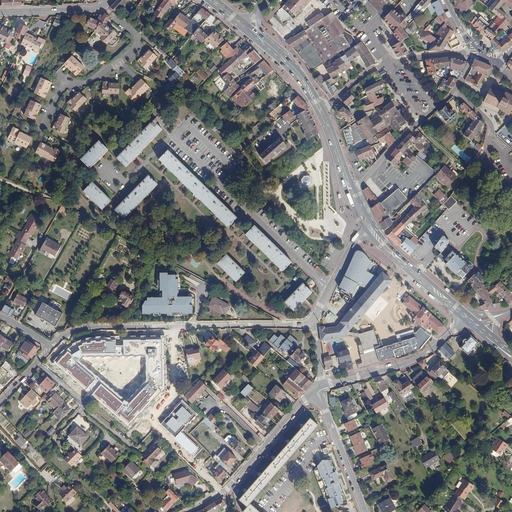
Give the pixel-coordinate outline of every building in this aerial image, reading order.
[(117,0),(113,4),(110,7),(116,12),(126,0),(117,0)] [(129,0),(126,0),(116,12),(117,13),(129,0)] [(172,3),(169,1),(167,0),(164,0),(163,1),(160,6),(157,10),(163,15),(164,14),(171,5),(172,3)] [(292,0),(291,0),(288,0),(281,8),(293,20),(295,18),(301,12),(313,0),(314,0),(315,0),(292,0)] [(384,18),(386,16),(370,0),(368,2),(384,18)] [(383,0),(369,0),(370,0),(386,16),(393,9),(387,4),(383,0)] [(419,15),(419,16),(431,4),(438,0),(437,0),(422,0),(420,2),(413,10),(419,15)] [(431,4),(438,16),(439,18),(441,17),(440,15),(444,13),(438,0),(431,4)] [(471,0),(463,0),(458,3),(463,15),(466,12),(470,8),(474,4),(471,0)] [(505,0),(495,0),(489,9),(498,16),(502,19),(504,17),(508,22),(510,21),(511,20),(506,14),(499,9),(504,2),(505,0)] [(402,14),(394,7),(383,20),(393,30),(400,23),(401,24),(403,21),(408,16),(404,12),(402,14)] [(211,15),(202,8),(201,8),(197,13),(192,18),(190,21),(185,29),(187,30),(193,34),(194,33),(198,28),(200,26),(201,25),(197,21),(201,16),(206,20),(208,19),(211,15)] [(153,14),(160,19),(163,15),(157,10),(153,14)] [(190,21),(179,13),(174,20),(175,21),(185,29),(190,21)] [(344,32),(332,13),(330,14),(343,32),(344,32)] [(437,19),(441,24),(444,22),(448,19),(444,13),(440,15),(441,17),(439,18),(437,19)] [(110,17),(104,14),(103,16),(102,19),(99,23),(105,26),(110,17)] [(343,32),(330,14),(301,33),(310,47),(328,34),(337,46),(342,51),(344,54),(345,53),(353,47),(359,43),(353,35),(346,31),(344,32),(343,32)] [(209,24),(215,17),(211,15),(208,19),(206,20),(205,21),(209,24)] [(510,28),(511,27),(511,23),(510,21),(508,22),(504,17),(502,19),(498,16),(493,22),(494,23),(496,24),(502,29),(505,33),(509,30),(505,26),(507,24),(510,28)] [(99,23),(102,19),(98,17),(96,21),(90,18),(87,25),(95,29),(97,28),(98,25),(99,23)] [(484,30),(486,27),(476,17),(471,23),(481,33),(484,30)] [(63,29),(65,23),(55,19),(53,25),(63,29)] [(175,21),(174,20),(172,19),(166,26),(171,30),(173,27),(179,31),(180,30),(185,34),(187,30),(185,29),(175,21)] [(444,32),(439,40),(446,45),(449,41),(454,32),(448,21),(448,19),(444,22),(445,23),(440,30),(444,32)] [(400,23),(393,30),(402,41),(407,38),(409,36),(405,30),(403,28),(401,24),(400,23)] [(418,28),(414,23),(406,30),(410,35),(418,28)] [(24,36),(28,28),(20,24),(16,32),(24,35),(24,36)] [(502,29),(496,24),(491,31),(497,35),(502,29)] [(0,40),(6,43),(7,41),(9,36),(10,35),(12,30),(1,25),(0,26),(0,40)] [(98,25),(97,28),(95,29),(94,31),(96,33),(97,32),(102,37),(101,37),(107,44),(108,42),(110,45),(113,45),(117,40),(117,38),(115,36),(116,34),(112,30),(110,31),(106,27),(103,30),(98,25)] [(198,28),(194,33),(193,34),(202,43),(206,39),(207,38),(208,37),(198,28)] [(497,35),(491,31),(489,29),(486,33),(484,36),(486,38),(490,41),(494,38),(497,35)] [(208,37),(207,38),(206,39),(215,48),(223,40),(214,31),(208,37)] [(294,48),(308,62),(310,68),(311,71),(335,56),(331,50),(334,48),(337,46),(328,34),(310,47),(301,33),(300,34),(292,39),(296,44),(294,48)] [(38,37),(38,39),(26,34),(25,36),(21,45),(24,46),(25,45),(38,51),(41,46),(43,47),(45,41),(46,41),(38,37)] [(429,39),(434,42),(429,51),(432,51),(443,51),(446,45),(439,40),(432,35),(429,39)] [(498,41),(494,38),(490,41),(501,51),(505,49),(508,47),(511,45),(511,43),(511,40),(509,37),(504,41),(501,38),(498,41)] [(292,39),(286,42),(294,48),(296,44),(292,39)] [(449,42),(452,49),(460,45),(457,39),(449,42)] [(365,44),(362,41),(359,43),(353,47),(359,54),(359,55),(360,54),(364,61),(368,68),(370,66),(375,64),(377,64),(365,44)] [(232,49),(227,43),(221,48),(222,49),(221,51),(226,57),(233,50),(232,49)] [(238,45),(236,47),(237,48),(239,51),(245,57),(247,55),(248,54),(254,50),(248,44),(247,44),(241,49),(238,45)] [(398,47),(392,49),(398,57),(407,55),(403,44),(398,45),(398,47)] [(346,55),(350,62),(359,55),(359,54),(353,47),(345,53),(346,55)] [(255,64),(262,59),(254,50),(248,54),(247,55),(255,64)] [(137,61),(145,69),(157,57),(150,51),(143,58),(141,57),(137,61)] [(245,57),(239,51),(235,54),(230,60),(236,66),(245,57)] [(85,67),(73,54),(72,55),(65,63),(73,70),(71,71),(76,76),(85,67)] [(348,69),(352,66),(350,62),(346,55),(341,58),(345,63),(348,69)] [(169,79),(170,81),(164,87),(168,91),(185,73),(181,68),(179,66),(177,64),(173,61),(171,59),(169,57),(165,61),(173,68),(172,69),(176,72),(169,79)] [(433,60),(435,69),(447,67),(450,66),(450,57),(433,60)] [(457,80),(468,62),(450,57),(450,66),(450,68),(450,69),(449,77),(457,80)] [(345,63),(341,58),(336,61),(335,61),(341,73),(343,72),(347,70),(348,69),(345,63)] [(231,71),(233,69),(236,66),(230,60),(225,64),(231,71)] [(436,73),(435,69),(433,60),(426,61),(429,75),(436,73)] [(487,65),(475,60),(471,68),(478,72),(473,80),(472,79),(471,80),(470,79),(468,82),(473,84),(474,84),(479,86),(485,76),(488,77),(493,68),(487,65)] [(273,70),(264,61),(258,66),(261,69),(266,75),(268,74),(273,70)] [(341,73),(335,61),(333,63),(334,66),(333,67),(337,74),(337,75),(341,73)] [(217,68),(212,64),(208,68),(213,72),(217,68)] [(225,64),(220,68),(218,70),(224,77),(227,74),(229,73),(231,71),(225,64)] [(30,66),(27,65),(22,75),(24,75),(24,74),(28,76),(33,66),(30,65),(30,66)] [(337,74),(333,67),(332,65),(326,69),(332,78),(337,75),(337,74)] [(246,74),(247,75),(250,78),(255,85),(260,81),(255,74),(261,69),(258,66),(256,67),(246,74)] [(382,77),(388,73),(384,68),(378,72),(382,77)] [(209,76),(200,69),(196,73),(205,80),(209,76)] [(224,77),(222,79),(229,86),(230,87),(236,83),(227,74),(224,77)] [(325,82),(321,75),(315,79),(322,88),(328,84),(326,81),(325,82)] [(333,84),(340,80),(337,75),(332,78),(329,79),(332,83),(333,84)] [(446,85),(452,88),(457,80),(449,77),(447,80),(444,78),(441,83),(446,85)] [(50,82),(40,78),(33,93),(45,98),(48,93),(46,92),(50,82)] [(127,92),(127,94),(135,102),(149,87),(141,78),(136,83),(137,84),(132,88),(133,90),(132,92),(131,91),(129,90),(127,92)] [(243,109),(252,100),(255,97),(256,96),(250,89),(255,85),(250,78),(242,86),(241,89),(232,98),(243,109)] [(260,80),(260,81),(255,85),(261,91),(266,87),(260,80)] [(373,92),(386,86),(382,80),(364,90),(367,96),(373,92)] [(103,82),(103,94),(119,95),(119,85),(110,84),(110,83),(103,82)] [(230,87),(229,86),(224,91),(229,97),(239,86),(236,83),(230,87)] [(329,85),(328,84),(322,88),(329,98),(338,90),(333,84),(332,83),(329,85)] [(274,100),(279,96),(271,87),(267,92),(274,100)] [(284,94),(287,98),(288,97),(294,92),(290,88),(289,89),(285,93),(284,94)] [(497,107),(503,111),(508,114),(509,115),(511,108),(511,95),(506,92),(505,93),(491,88),(484,101),(497,107)] [(355,98),(350,93),(349,91),(348,91),(343,96),(350,103),(355,98)] [(292,102),(293,101),(298,96),(294,92),(288,97),(292,102)] [(378,99),(373,92),(367,96),(370,103),(364,105),(363,105),(366,110),(385,102),(382,98),(378,99)] [(71,99),(67,104),(75,112),(87,100),(79,93),(72,100),(71,99)] [(296,105),(302,112),(303,111),(308,108),(309,107),(298,96),(293,101),(292,102),(290,103),(293,107),(296,105)] [(347,106),(350,103),(343,96),(340,99),(347,106)] [(194,102),(190,99),(184,105),(188,108),(194,102)] [(40,104),(30,100),(23,115),(35,120),(38,114),(36,113),(40,104)] [(267,108),(271,113),(278,106),(275,102),(267,108)] [(395,131),(401,127),(406,123),(400,114),(398,111),(392,102),(383,108),(384,109),(382,111),(379,108),(376,110),(379,114),(370,121),(367,116),(357,122),(359,125),(357,125),(367,140),(390,124),(395,131)] [(463,135),(471,141),(483,123),(476,117),(477,116),(465,104),(463,103),(461,105),(461,108),(473,120),(463,135)] [(277,113),(282,110),(278,106),(271,113),(269,114),(273,118),(277,113)] [(354,118),(351,112),(349,111),(343,107),(340,110),(338,111),(348,122),(354,118)] [(445,107),(439,112),(449,124),(457,116),(453,111),(451,112),(450,110),(449,111),(445,107)] [(297,115),(300,121),(309,116),(311,115),(308,108),(303,111),(302,112),(297,115)] [(290,110),(284,115),(288,121),(293,117),(294,116),(290,110)] [(171,120),(162,112),(155,119),(164,128),(171,120)] [(55,124),(52,129),(62,134),(70,119),(61,114),(56,124),(55,124)] [(309,139),(314,133),(316,132),(315,128),(312,119),(310,120),(309,116),(300,121),(305,132),(304,132),(307,140),(309,139)] [(126,166),(162,129),(153,121),(153,120),(116,158),(126,166)] [(357,125),(359,125),(357,122),(343,131),(344,134),(357,125)] [(511,131),(511,129),(506,124),(503,128),(505,130),(509,134),(511,131)] [(12,129),(8,138),(26,148),(32,137),(26,134),(26,135),(20,132),(19,134),(17,133),(18,132),(17,129),(15,128),(12,129)] [(390,147),(391,146),(395,140),(391,135),(388,128),(376,136),(380,143),(385,140),(390,147)] [(417,136),(415,138),(410,134),(410,133),(406,138),(411,143),(420,151),(423,147),(421,145),(423,142),(417,136)] [(423,142),(427,139),(420,133),(417,136),(423,142)] [(405,151),(411,143),(406,138),(396,148),(402,154),(405,151)] [(269,148),(260,155),(267,163),(287,145),(281,139),(272,146),(272,145),(269,148)] [(99,140),(80,159),(89,168),(108,150),(99,140)] [(47,146),(48,144),(41,141),(41,142),(36,153),(55,162),(60,152),(59,151),(57,149),(55,150),(54,151),(52,151),(53,148),(47,146)] [(233,145),(230,147),(238,156),(241,153),(233,145)] [(370,147),(369,145),(361,149),(365,158),(365,159),(374,154),(370,147)] [(399,162),(398,161),(403,155),(402,154),(396,148),(393,152),(387,159),(397,168),(399,166),(397,164),(399,162)] [(365,158),(361,149),(355,152),(359,161),(365,158)] [(194,194),(228,227),(237,218),(211,193),(168,150),(159,160),(194,194)] [(415,158),(411,153),(409,155),(407,157),(413,162),(413,161),(415,158)] [(408,166),(413,162),(407,157),(406,158),(403,161),(408,166)] [(457,177),(444,166),(435,175),(448,187),(457,177)] [(157,184),(148,175),(115,210),(124,219),(157,184)] [(102,209),(111,200),(92,182),(83,191),(102,209)] [(375,206),(380,202),(368,187),(363,191),(375,206)] [(401,191),(400,188),(393,193),(386,200),(381,204),(388,214),(407,198),(406,197),(403,194),(401,191)] [(448,199),(439,190),(433,195),(443,204),(448,199)] [(448,210),(456,201),(451,196),(448,199),(443,204),(447,209),(448,210)] [(381,204),(380,202),(375,206),(372,208),(377,219),(379,223),(390,217),(388,214),(381,204)] [(412,210),(401,222),(405,227),(410,222),(411,222),(427,207),(423,203),(421,204),(420,202),(411,209),(412,210)] [(439,208),(444,213),(447,209),(443,204),(439,208)] [(19,239),(11,255),(16,258),(20,251),(23,252),(27,246),(25,244),(30,236),(32,237),(41,218),(31,212),(27,219),(29,219),(22,233),(20,231),(16,237),(19,239)] [(392,224),(393,221),(390,217),(379,223),(384,231),(392,225),(392,224)] [(405,227),(401,222),(399,224),(387,236),(399,247),(400,246),(406,238),(407,236),(405,235),(403,238),(399,234),(405,227)] [(283,271),(292,262),(254,225),(245,235),(283,271)] [(449,241),(443,236),(435,247),(441,252),(449,241)] [(47,251),(55,256),(61,246),(47,238),(39,251),(44,255),(47,251)] [(412,248),(415,244),(410,240),(406,238),(400,246),(407,253),(408,252),(410,253),(414,249),(412,248)] [(372,276),(371,276),(372,273),(375,270),(376,271),(380,265),(368,258),(369,256),(361,251),(361,250),(360,250),(359,250),(358,250),(357,250),(357,251),(356,251),(355,251),(355,252),(355,253),(339,285),(342,286),(340,288),(343,292),(350,296),(358,283),(366,287),(370,282),(369,281),(372,276)] [(466,261),(466,262),(453,251),(444,261),(447,264),(446,264),(459,276),(460,275),(462,278),(472,267),(472,265),(468,261),(466,261)] [(236,282),(245,273),(226,254),(218,263),(236,282)] [(196,268),(200,263),(195,259),(191,263),(196,268)] [(182,310),(182,311),(193,311),(193,294),(178,294),(178,290),(179,290),(178,276),(176,276),(176,272),(168,272),(168,270),(160,270),(160,288),(162,288),(162,294),(147,294),(147,297),(145,297),(142,303),(142,311),(151,311),(151,310),(160,310),(160,311),(172,311),(172,310),(182,310)] [(325,328),(325,326),(319,327),(321,341),(343,338),(370,306),(392,280),(383,272),(378,277),(373,284),(368,289),(366,292),(365,293),(359,301),(350,311),(337,327),(325,328)] [(484,278),(479,272),(475,275),(480,282),(481,281),(484,278)] [(372,273),(371,276),(372,276),(369,281),(370,282),(373,284),(378,277),(372,273)] [(483,286),(484,285),(481,281),(480,282),(475,275),(474,274),(468,281),(476,292),(483,286)] [(13,279),(7,276),(4,281),(10,285),(13,279)] [(113,289),(113,288),(116,290),(119,284),(111,279),(107,286),(113,289)] [(501,283),(500,281),(495,286),(497,290),(498,291),(504,286),(501,283)] [(312,292),(303,283),(285,302),(294,311),(312,292)] [(495,286),(493,284),(486,290),(491,295),(497,290),(495,286)] [(491,295),(486,290),(483,286),(476,292),(479,295),(483,300),(485,304),(491,301),(492,301),(489,296),(491,295)] [(500,292),(510,305),(511,304),(511,295),(511,294),(507,290),(506,288),(504,286),(498,291),(500,292)] [(56,287),(54,293),(68,300),(71,295),(56,287)] [(361,289),(354,297),(359,301),(365,293),(361,289)] [(120,301),(119,303),(125,306),(128,301),(131,303),(134,297),(123,291),(118,301),(120,301)] [(12,303),(14,305),(16,303),(21,306),(20,308),(23,310),(24,308),(23,307),(27,299),(17,294),(12,303)] [(227,304),(213,296),(213,298),(208,306),(222,314),(227,304)] [(438,334),(445,326),(409,296),(402,303),(412,311),(409,314),(416,321),(413,324),(416,327),(419,324),(426,329),(429,326),(438,334)] [(50,323),(55,327),(62,313),(58,311),(60,308),(49,301),(47,305),(43,302),(35,315),(41,318),(50,323)] [(14,310),(5,305),(1,311),(10,316),(14,310)] [(377,312),(373,317),(372,316),(369,320),(374,324),(381,315),(377,312)] [(373,330),(358,334),(361,344),(357,345),(362,362),(358,363),(359,368),(421,349),(431,336),(420,328),(416,332),(401,337),(402,341),(382,347),(382,345),(378,346),(373,330)] [(256,339),(258,336),(250,329),(248,331),(256,339)] [(244,334),(241,337),(251,344),(253,341),(244,334)] [(285,350),(288,353),(298,341),(291,337),(288,341),(281,335),(279,339),(275,336),(271,341),(283,351),(285,350)] [(468,354),(478,342),(470,335),(467,339),(464,339),(463,341),(462,343),(463,344),(460,347),(468,354)] [(232,347),(223,341),(220,338),(217,341),(212,337),(209,341),(208,340),(205,344),(214,352),(217,348),(219,349),(220,348),(225,352),(227,352),(232,347)] [(137,366),(149,353),(132,338),(126,344),(121,339),(101,361),(108,368),(121,353),(137,366)] [(8,352),(13,344),(5,339),(0,347),(8,352)] [(30,343),(26,340),(19,350),(20,355),(28,361),(31,357),(23,352),(30,343)] [(271,347),(265,342),(257,351),(258,352),(264,356),(271,347)] [(31,357),(37,348),(30,343),(23,352),(31,357)] [(75,356),(79,350),(70,344),(66,350),(75,356)] [(295,347),(289,355),(299,363),(305,356),(295,347)] [(194,349),(185,350),(187,359),(194,357),(194,359),(201,358),(199,350),(194,351),(194,349)] [(353,365),(348,349),(337,352),(342,368),(353,365)] [(18,358),(26,364),(28,361),(20,355),(19,350),(17,353),(17,357),(18,358)] [(448,360),(452,356),(446,350),(442,355),(448,360)] [(257,353),(250,362),(255,367),(264,356),(258,352),(257,353)] [(78,354),(72,361),(74,362),(70,366),(77,372),(86,361),(78,354)] [(54,364),(62,370),(68,362),(60,356),(54,364)] [(330,356),(324,358),(325,370),(334,369),(330,356)] [(289,359),(287,361),(295,367),(297,365),(289,359)] [(431,370),(432,370),(438,376),(442,379),(449,372),(445,369),(446,368),(438,361),(436,361),(434,363),(434,365),(435,365),(434,367),(433,366),(432,365),(430,367),(430,368),(431,369),(431,370)] [(233,378),(224,369),(213,381),(222,389),(233,378)] [(305,391),(312,384),(313,383),(296,369),(291,374),(288,372),(286,374),(305,391)] [(421,370),(412,379),(417,385),(427,376),(421,370)] [(429,373),(436,379),(438,376),(432,370),(429,373)] [(282,385),(299,399),(305,391),(286,374),(282,372),(281,374),(285,376),(281,381),(284,383),(282,385)] [(250,380),(243,374),(241,378),(248,384),(250,380)] [(427,375),(427,376),(417,385),(417,386),(422,392),(433,382),(427,375)] [(384,383),(380,376),(373,378),(378,387),(384,383)] [(47,377),(39,386),(46,393),(54,384),(47,377)] [(193,388),(185,396),(184,397),(192,404),(207,388),(208,387),(200,380),(193,388)] [(409,380),(397,388),(401,395),(406,392),(414,386),(409,380)] [(85,381),(80,389),(91,396),(96,388),(85,381)] [(245,397),(253,388),(248,384),(240,393),(245,397)] [(279,402),(287,393),(276,384),(269,393),(279,402)] [(353,388),(352,384),(336,389),(337,393),(353,388)] [(373,399),(367,388),(364,389),(366,394),(370,400),(373,399)] [(22,405),(25,408),(37,395),(31,390),(21,400),(24,403),(22,405)] [(101,405),(96,412),(110,421),(115,414),(107,408),(112,401),(96,390),(91,397),(101,405)] [(399,410),(403,407),(393,391),(389,394),(399,410)] [(220,392),(216,396),(222,401),(225,398),(220,392)] [(55,393),(47,401),(56,410),(63,403),(58,398),(59,397),(55,393)] [(341,402),(345,410),(354,406),(350,398),(341,402)] [(386,407),(389,411),(392,410),(388,403),(385,398),(384,398),(372,404),(377,413),(386,407)] [(263,412),(249,400),(245,405),(256,415),(258,413),(261,415),(264,412),(263,412)] [(59,420),(70,409),(63,403),(56,410),(53,413),(59,420)] [(271,403),(263,412),(264,412),(271,419),(279,409),(271,403)] [(192,415),(182,406),(175,414),(185,422),(192,415)] [(347,416),(356,411),(354,406),(345,410),(344,411),(347,416)] [(271,419),(264,412),(261,415),(255,422),(262,429),(271,419)] [(216,419),(211,414),(207,418),(213,423),(216,419)] [(182,425),(172,416),(165,424),(175,433),(182,425)] [(310,419),(238,500),(247,507),(249,504),(318,426),(310,419)] [(359,428),(354,419),(345,423),(349,433),(359,428)] [(390,438),(387,433),(383,424),(373,429),(380,443),(390,438)] [(52,427),(47,433),(50,436),(55,430),(52,427)] [(69,436),(80,445),(87,436),(76,427),(69,436)] [(27,441),(26,439),(19,432),(17,434),(20,438),(16,442),(20,447),(25,442),(27,441)] [(365,441),(361,432),(350,437),(353,446),(365,441)] [(224,439),(229,445),(239,454),(243,451),(241,449),(242,447),(240,445),(241,443),(235,438),(233,436),(231,436),(230,435),(228,435),(224,439)] [(423,443),(419,436),(411,442),(415,449),(423,443)] [(493,444),(494,444),(493,445),(501,450),(503,447),(505,448),(508,444),(497,437),(493,444)] [(369,450),(365,441),(353,446),(357,455),(369,450)] [(468,441),(465,443),(470,449),(474,446),(468,441)] [(155,444),(142,456),(151,465),(155,461),(154,459),(162,451),(155,444)] [(120,455),(109,445),(102,454),(113,464),(120,455)] [(498,454),(501,450),(493,445),(491,449),(498,454)] [(78,463),(83,458),(83,457),(74,448),(70,452),(68,454),(67,453),(63,458),(71,466),(76,460),(78,463)] [(426,468),(441,460),(435,449),(420,457),(426,468)] [(0,460),(11,471),(12,470),(15,473),(21,467),(18,464),(19,463),(8,452),(0,459),(0,460)] [(221,461),(217,457),(214,460),(218,465),(223,469),(226,465),(229,467),(236,459),(228,452),(221,461)] [(450,465),(456,461),(449,452),(443,456),(450,465)] [(376,459),(374,454),(360,460),(363,465),(361,465),(363,469),(376,463),(374,460),(376,459)] [(197,474),(202,469),(189,457),(185,462),(197,474)] [(330,460),(323,460),(318,467),(323,478),(325,477),(329,488),(327,488),(331,498),(328,499),(332,510),(347,504),(343,496),(345,496),(341,485),(342,484),(337,472),(334,472),(330,460)] [(141,470),(132,462),(123,471),(132,480),(141,470)] [(219,482),(224,477),(228,480),(230,477),(225,472),(223,469),(218,465),(217,466),(219,469),(213,475),(219,482)] [(387,482),(393,479),(387,465),(370,473),(373,479),(382,475),(384,476),(387,482)] [(188,483),(192,486),(198,480),(187,470),(173,475),(176,485),(186,482),(186,483),(188,483)] [(474,485),(465,479),(460,487),(469,492),(470,490),(471,491),(474,485)] [(69,500),(77,493),(70,485),(62,493),(69,500)] [(161,505),(166,510),(178,497),(165,485),(162,489),(169,496),(161,505)] [(467,496),(466,496),(469,492),(460,487),(458,490),(457,490),(455,493),(456,494),(458,495),(462,498),(465,499),(467,496)] [(40,498),(37,502),(42,507),(46,503),(48,505),(52,501),(44,493),(45,493),(42,489),(37,494),(40,498)] [(67,502),(69,500),(62,493),(60,495),(67,502)] [(461,502),(460,501),(462,498),(458,495),(456,494),(452,499),(458,503),(460,505),(461,502)] [(119,497),(126,504),(129,502),(122,495),(119,497)] [(390,497),(378,504),(382,511),(390,511),(395,510),(396,509),(390,497)] [(226,502),(223,500),(222,498),(214,502),(220,511),(221,511),(224,510),(222,508),(226,505),(226,502)] [(459,511),(457,510),(460,505),(458,503),(452,499),(445,510),(447,511),(459,511)] [(220,511),(214,502),(205,507),(208,511),(220,511)]
